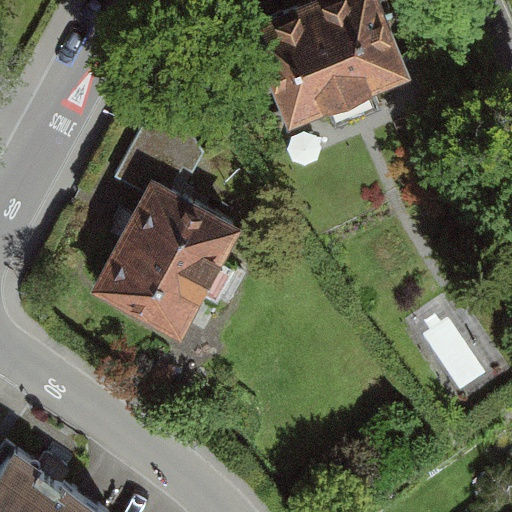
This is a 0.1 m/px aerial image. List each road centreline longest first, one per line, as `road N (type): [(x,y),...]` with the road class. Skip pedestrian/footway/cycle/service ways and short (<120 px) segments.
road 1 (residential): [(0,358),(178,480),(209,511)]
road 2 (tertiary): [(115,0),(0,208)]
